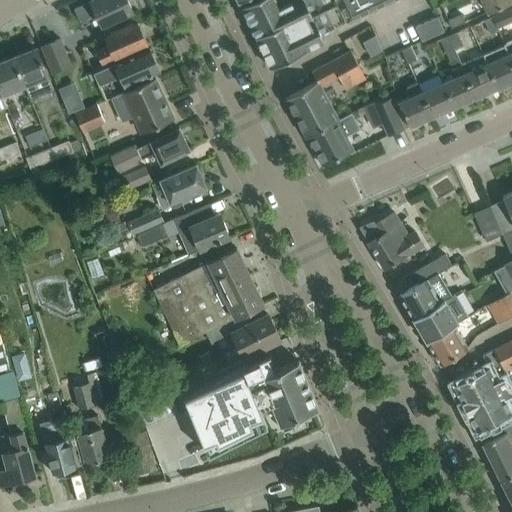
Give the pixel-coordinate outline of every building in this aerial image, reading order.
[(90,0),(74,8),(79,20),(96,12),(102,25),(132,11),(126,0),(90,0)] [(295,0),(279,8),(274,0),(254,0),(241,7),(256,37),(255,37),(270,68),(306,51),(306,50),(324,41),(321,34),(334,27),(321,0),(295,0)] [(511,0),(469,0),(472,4),(481,0),(487,12),(511,1),(511,0)] [(511,7),(492,16),(497,27),(511,20),(511,7)] [(465,22),(461,14),(447,20),(450,28),(465,22)] [(444,31),(437,16),(430,19),(436,34),(444,31)] [(497,27),(492,16),(484,20),(490,33),(498,30),(497,27)] [(436,34),(430,19),(423,22),(429,37),(436,34)] [(137,22),(105,38),(107,44),(96,49),(103,65),(148,44),(137,22)] [(429,37),(423,22),(415,26),(422,40),(429,37)] [(456,32),(448,36),(454,49),(462,46),(456,32)] [(448,36),(441,39),(447,52),(454,49),(448,36)] [(51,71),(70,64),(59,38),(41,45),(51,71)] [(504,45),(483,55),(497,87),(511,80),(511,61),(508,53),(504,45)] [(410,46),(401,50),(407,63),(416,60),(410,46)] [(483,55),(470,60),(468,55),(462,46),(454,49),(476,97),(497,87),(483,55)] [(14,58),(25,85),(30,98),(53,90),(47,76),(36,47),(35,48),(35,49),(14,58)] [(119,77),(124,88),(160,71),(149,48),(94,74),(99,86),(119,77)] [(454,49),(447,52),(453,67),(451,68),(454,76),(443,81),(442,82),(453,106),(476,97),(454,49)] [(338,76),(342,84),(346,90),(366,79),(351,50),(312,71),(317,81),(285,98),(305,136),(307,136),(338,119),(321,86),(338,76)] [(25,85),(14,58),(13,56),(12,57),(13,58),(0,63),(0,88),(2,94),(25,85)] [(439,73),(418,83),(417,83),(431,116),(453,106),(442,82),(443,81),(439,73)] [(155,77),(122,92),(133,116),(135,115),(142,132),(174,118),(155,77)] [(418,83),(417,81),(407,86),(411,96),(398,101),(409,126),(410,125),(413,127),(417,126),(419,121),(431,116),(417,83),(418,83)] [(103,122),(95,103),(73,112),(81,131),(103,122)] [(377,109),(389,135),(403,128),(395,110),(392,103),(377,109)] [(353,149),(346,136),(360,128),(351,112),(338,119),(307,136),(322,165),(353,149)] [(155,151),(160,163),(189,149),(179,127),(137,147),(135,144),(109,156),(117,172),(137,163),(136,159),(140,157),(141,158),(155,151)] [(29,147),(47,141),(43,129),(25,136),(29,147)] [(15,142),(0,147),(0,154),(0,155),(0,159),(1,161),(20,153),(15,142)] [(68,142),(52,148),(54,154),(51,155),(53,161),(73,153),(68,142)] [(53,161),(51,155),(54,154),(52,148),(32,156),(37,168),(53,161)] [(171,205),(172,206),(182,202),(181,197),(206,186),(196,164),(160,179),(165,192),(156,196),(162,209),(171,205)] [(151,179),(145,166),(123,176),(129,188),(151,179)] [(511,191),(502,196),(503,199),(489,205),(502,234),(510,252),(511,251),(511,191)] [(473,212),(486,241),(502,234),(489,205),(473,212)] [(200,207),(173,218),(188,254),(229,237),(219,212),(205,218),(200,207)] [(127,222),(133,234),(162,221),(157,209),(127,222)] [(376,219),(358,226),(383,268),(407,254),(408,255),(423,245),(414,231),(408,234),(394,211),(377,221),(376,219)] [(161,223),(136,234),(141,246),(167,235),(161,223)] [(263,303),(236,248),(152,289),(179,344),(205,331),(227,320),(263,303)] [(435,259),(441,271),(451,265),(444,253),(435,259)] [(412,317),(443,299),(444,300),(451,296),(438,273),(441,271),(435,259),(411,272),(418,283),(399,294),(412,317)] [(511,315),(511,297),(500,305),(508,318),(511,315)] [(426,341),(453,325),(457,323),(444,300),(443,299),(412,317),(426,341)] [(233,331),(227,320),(205,331),(211,342),(227,334),(232,345),(237,342),(243,356),(279,338),(267,314),(233,331)] [(467,348),(453,325),(426,341),(440,364),(467,348)] [(75,466),(55,389),(48,391),(38,350),(24,353),(18,333),(6,336),(23,398),(43,393),(55,439),(44,442),(52,472),(75,466)] [(511,339),(493,349),(503,369),(511,364),(511,339)] [(317,407),(298,360),(273,370),(266,355),(269,354),(269,352),(268,353),(265,348),(180,387),(183,393),(202,441),(216,435),(221,448),(253,432),(248,419),(260,414),(261,416),(263,415),(259,407),(271,402),(280,422),(317,407)] [(464,408),(507,386),(505,382),(511,378),(511,364),(503,369),(493,349),(482,355),(488,367),(453,384),(464,408)] [(114,353),(106,356),(112,373),(120,370),(114,353)] [(0,401),(1,402),(8,430),(28,425),(13,370),(0,372),(0,401)] [(511,378),(505,382),(507,386),(464,408),(476,431),(493,422),(511,412),(511,378)] [(88,382),(73,386),(79,409),(94,405),(88,382)] [(511,474),(511,412),(493,422),(500,434),(482,442),(501,481),(511,474)] [(108,457),(97,413),(74,419),(85,463),(108,457)] [(0,485),(35,476),(22,430),(0,435),(0,443),(6,467),(0,468),(0,485)] [(154,469),(145,430),(122,436),(132,475),(154,469)] [(511,502),(511,474),(501,481),(511,502)]
